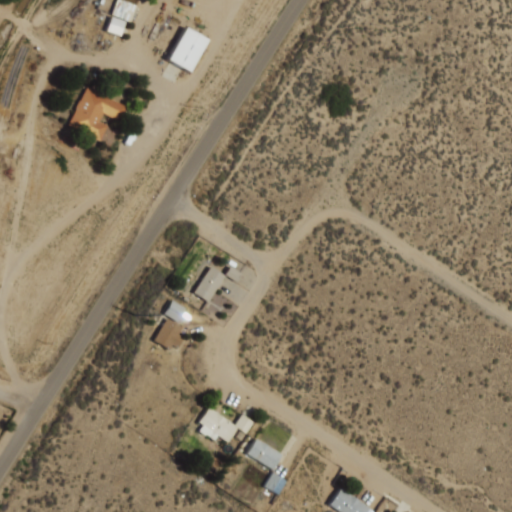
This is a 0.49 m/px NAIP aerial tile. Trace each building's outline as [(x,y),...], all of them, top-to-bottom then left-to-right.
[(118,36),(125,19),(129,21),(135,5),(121,0),(115,0),(104,30),(118,36)] [(164,59),(186,71),(205,39),(183,26),(164,59)] [(87,88),(128,108),(121,123),(104,114),(100,122),(108,126),(101,141),(69,125),(87,88)] [(211,266),(225,274),(208,301),(194,292),(211,266)] [(167,317),(182,327),(179,332),(185,336),(178,347),(173,345),(170,350),(153,340),(167,317)] [(209,407),(235,425),(243,413),(255,422),(247,433),(240,427),(229,442),(219,435),(215,441),(199,430),(203,424),(199,421),(209,407)] [(256,438),(282,453),(272,469),(247,453),(256,438)] [(277,494),(284,479),(269,472),(262,487),(277,494)] [(341,489),(370,509),(368,511),(338,511),(330,506),(341,489)]
